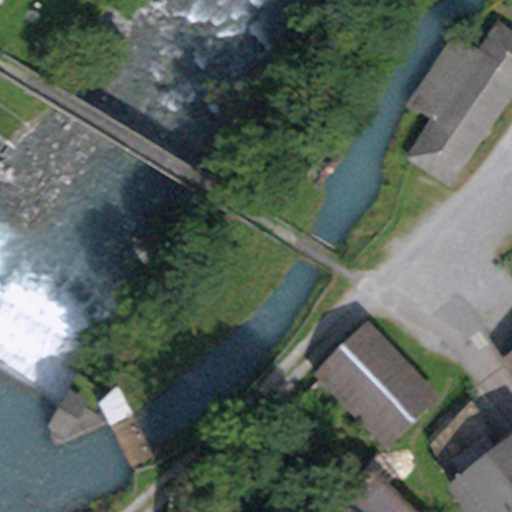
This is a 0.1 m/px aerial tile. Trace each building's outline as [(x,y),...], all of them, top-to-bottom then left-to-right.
[(511,41),(496,32),(479,58),(455,41),(410,108),(435,124),(412,157),(450,184),(511,96),(511,41)] [(321,378),(387,445),(433,400),(368,333),(321,378)] [(506,453),(476,409),(437,451),(456,490),(468,481),(465,478),(490,461),(492,463),(506,453)] [(456,490),(473,511),(511,511),(511,460),(506,453),(492,463),(490,461),(465,478),(468,481),(456,490)] [(384,492),(399,478),(378,456),(352,481),(364,494),(375,483),(384,492)] [(403,511),(384,492),(375,483),(364,494),(346,511),(403,511)] [(275,511),(181,500),(179,511),(275,511)]
